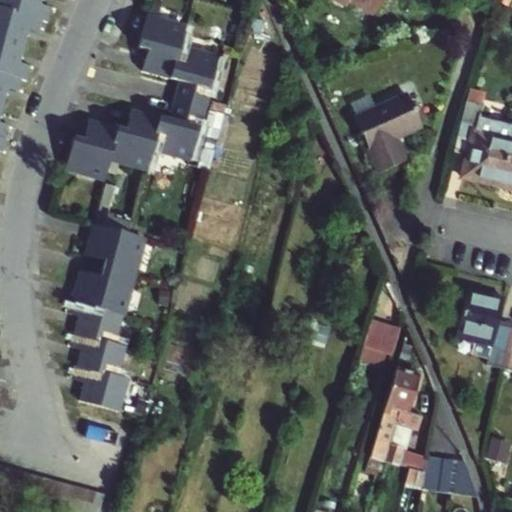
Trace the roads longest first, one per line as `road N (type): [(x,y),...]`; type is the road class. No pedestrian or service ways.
road 1 (residential): [(96,0),(38,146),(16,254)]
road 2 (residential): [(16,254),(21,335),(52,467)]
